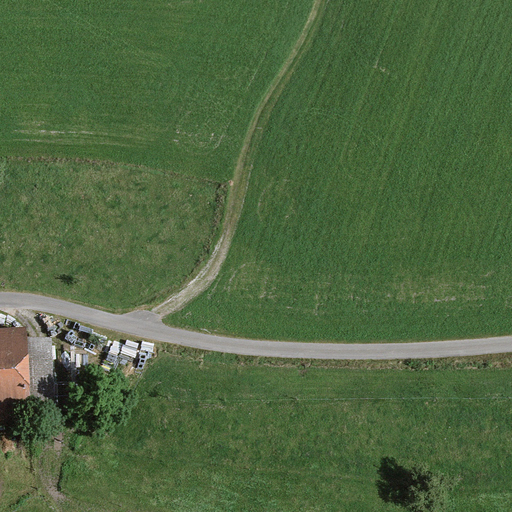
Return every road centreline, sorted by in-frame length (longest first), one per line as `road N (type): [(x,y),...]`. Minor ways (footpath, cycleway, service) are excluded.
road 1 (track): [(318,0),(259,111),(216,256),(187,288),(129,326)]
road 2 (track): [(511,347),(401,357),(287,355),(129,326)]
road 3 (track): [(129,326),(0,305)]
